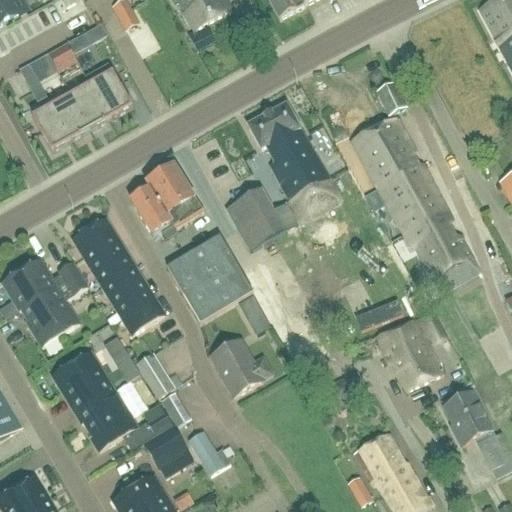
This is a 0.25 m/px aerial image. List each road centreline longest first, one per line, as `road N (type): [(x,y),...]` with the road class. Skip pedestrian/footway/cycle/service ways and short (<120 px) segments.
road 1 (tertiary): [(0,231),(426,0)]
road 2 (unclassified): [(89,511),(0,359)]
